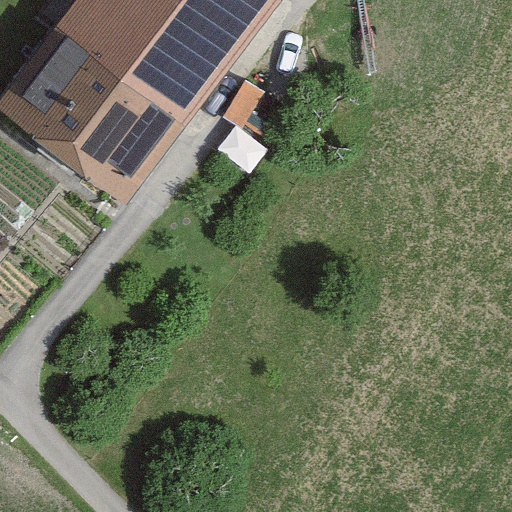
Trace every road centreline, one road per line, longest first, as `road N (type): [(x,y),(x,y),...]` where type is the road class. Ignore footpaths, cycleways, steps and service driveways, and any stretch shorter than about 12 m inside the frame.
road 1 (track): [(0,382),(286,0)]
road 2 (track): [(0,391),(116,511)]
